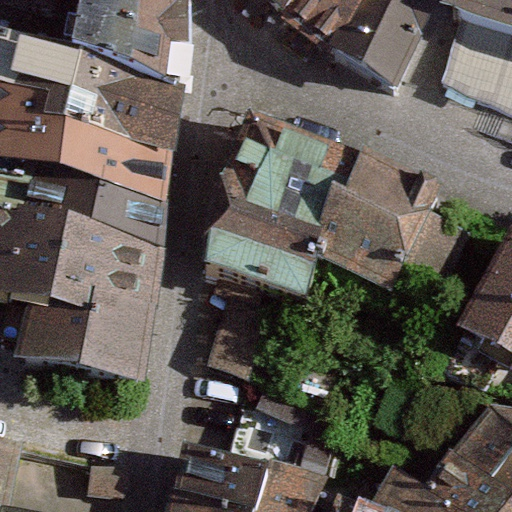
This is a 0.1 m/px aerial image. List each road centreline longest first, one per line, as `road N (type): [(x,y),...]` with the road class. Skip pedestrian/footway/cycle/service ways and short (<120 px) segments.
road 1 (residential): [(221,12),(216,104),(167,331),(148,511)]
road 2 (residential): [(221,12),(258,61),(303,96),(405,150),(511,187)]
